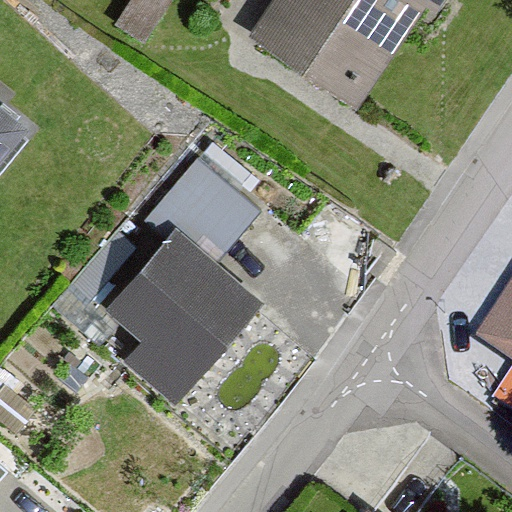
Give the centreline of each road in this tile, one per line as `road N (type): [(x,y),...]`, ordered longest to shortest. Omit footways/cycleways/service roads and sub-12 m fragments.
road 1 (residential): [(369,352),(511,122)]
road 2 (residential): [(239,511),(369,352)]
road 3 (residential): [(511,454),(369,352)]
